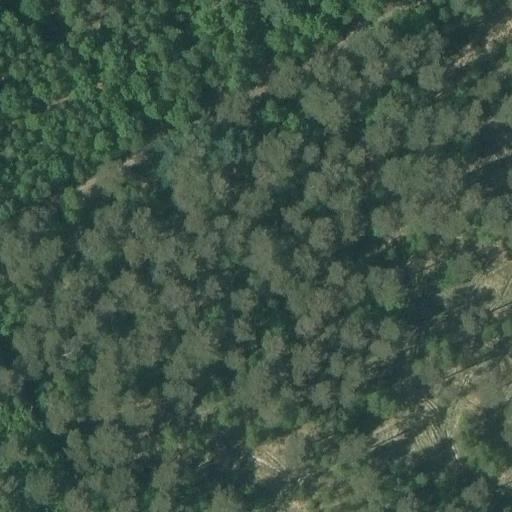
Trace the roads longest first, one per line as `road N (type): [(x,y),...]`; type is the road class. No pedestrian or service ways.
road 1 (track): [(0,243),(436,0)]
road 2 (track): [(0,362),(87,511)]
